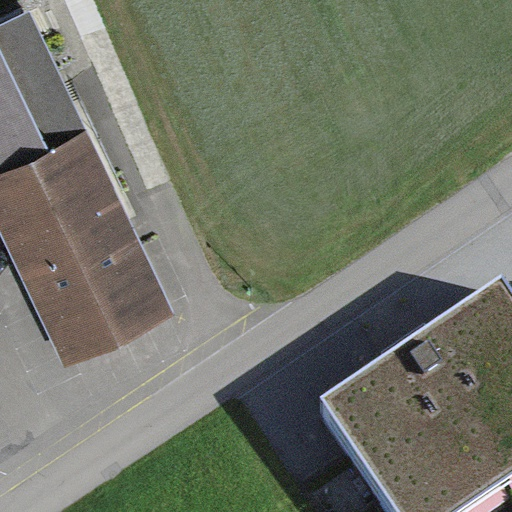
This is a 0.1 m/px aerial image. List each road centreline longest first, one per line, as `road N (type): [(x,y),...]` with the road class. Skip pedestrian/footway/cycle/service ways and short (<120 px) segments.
road 1 (unclassified): [(243,373),(80,0)]
road 2 (residential): [(243,373),(511,191)]
road 3 (residential): [(36,511),(243,373)]
